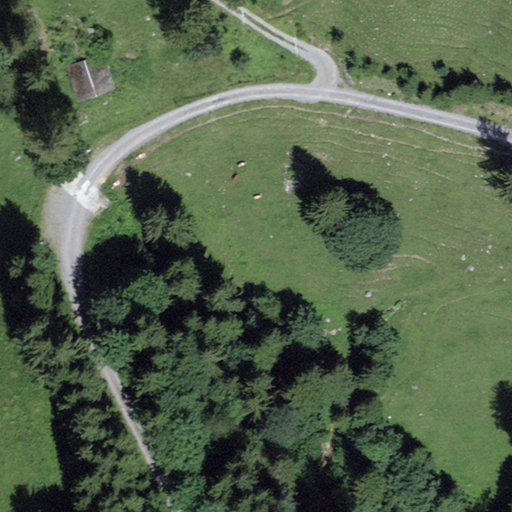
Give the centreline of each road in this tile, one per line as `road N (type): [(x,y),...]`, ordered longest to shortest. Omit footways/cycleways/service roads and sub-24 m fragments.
road 1 (track): [(326,88),(211,98),(154,123),(109,158),(79,208),(71,266),(79,311),(178,511)]
road 2 (track): [(326,88),(511,136)]
road 3 (track): [(326,88),(322,58),(228,0)]
